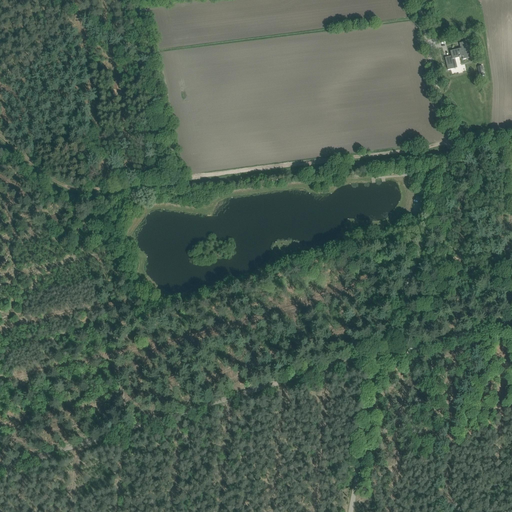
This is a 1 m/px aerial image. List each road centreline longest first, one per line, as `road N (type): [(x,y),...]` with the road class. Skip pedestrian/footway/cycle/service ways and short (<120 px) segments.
road 1 (unclassified): [(351,511),(390,330),(451,163),(416,0)]
road 2 (track): [(178,181),(450,145)]
road 3 (track): [(0,133),(75,188),(178,181)]
road 4 (track): [(258,390),(121,430)]
road 5 (track): [(511,321),(386,355)]
road 6 (track): [(121,430),(0,468)]
road 7 (track): [(377,355),(258,390)]
road 8 (track): [(178,181),(152,61)]
